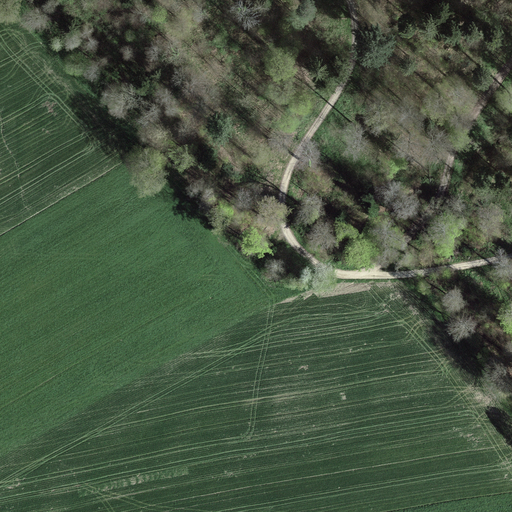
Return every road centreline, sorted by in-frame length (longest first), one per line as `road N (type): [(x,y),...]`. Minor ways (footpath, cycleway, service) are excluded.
road 1 (track): [(349,0),(353,61),(288,166),(280,195),(290,236),(326,268),(367,274),(424,220),(447,189),(451,151),(511,60)]
road 2 (track): [(367,274),(511,252)]
